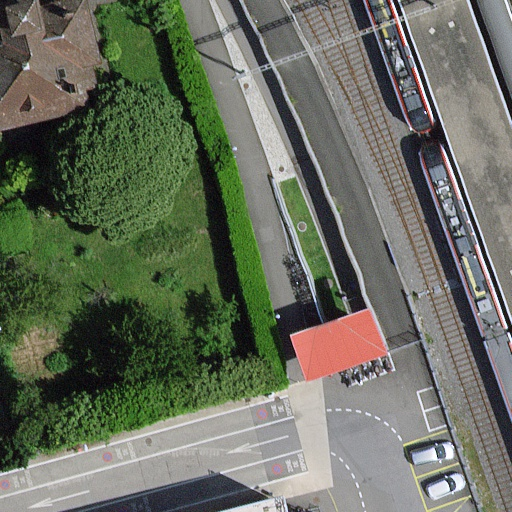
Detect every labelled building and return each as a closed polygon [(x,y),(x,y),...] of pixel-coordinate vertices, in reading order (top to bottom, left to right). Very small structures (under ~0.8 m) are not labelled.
[(0,0),(0,130),(114,105),(100,44),(90,0),(0,0)] [(511,104),(475,0),(406,0),(511,297),(511,104)] [(0,257),(25,250),(15,216),(0,220),(0,257)] [(388,353),(371,307),(292,336),(308,381),(388,353)] [(270,511),(268,499),(219,511),(270,511)]
